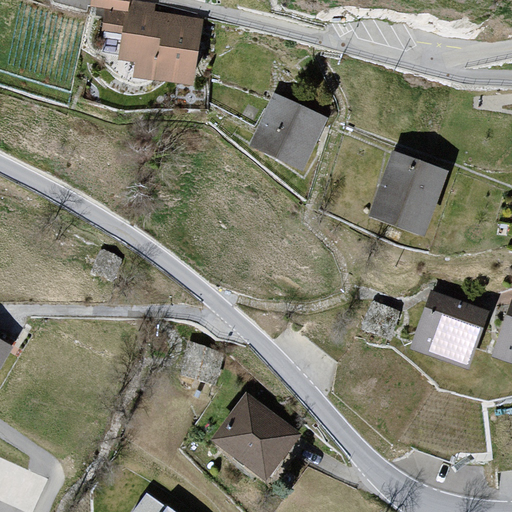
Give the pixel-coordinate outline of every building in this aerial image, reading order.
[(139,71),(189,79),(199,21),(151,14),(152,6),(128,2),(128,0),(93,0),(92,6),(108,9),(105,28),(124,31),(120,57),(140,60),(139,71)] [(254,145),(302,166),(323,118),(275,97),(254,145)] [(444,173),(395,155),(373,214),(422,232),(444,173)] [(120,259),(102,252),(94,271),(113,278),(120,259)] [(485,313),(434,295),(415,347),(467,365),(485,313)] [(398,313),(373,303),(364,325),(388,336),(398,313)] [(511,309),(496,354),(511,359),(511,309)] [(0,360),(8,346),(0,341),(0,360)] [(177,379),(211,392),(224,358),(190,345),(177,379)] [(211,442),(264,482),(299,436),(246,396),(211,442)] [(8,463),(11,457),(0,452),(0,469),(20,477),(24,469),(8,463)] [(129,511),(176,511),(146,490),(129,511)]
